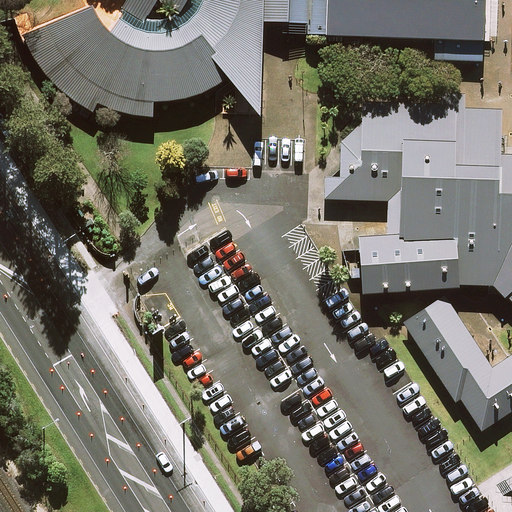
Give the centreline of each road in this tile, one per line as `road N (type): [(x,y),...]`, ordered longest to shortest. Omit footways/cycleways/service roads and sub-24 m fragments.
road 1 (secondary): [(0,208),(192,511)]
road 2 (secondary): [(137,511),(0,295)]
